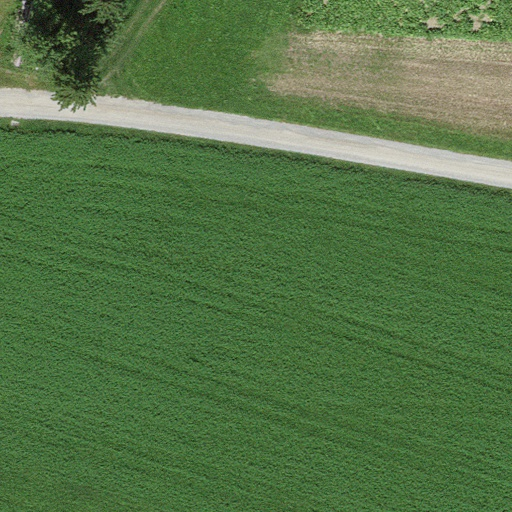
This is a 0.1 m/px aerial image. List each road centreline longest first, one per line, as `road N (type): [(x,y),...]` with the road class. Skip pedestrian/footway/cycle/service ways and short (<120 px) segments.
road 1 (track): [(0,101),(163,118),(511,177)]
road 2 (track): [(237,0),(163,118)]
